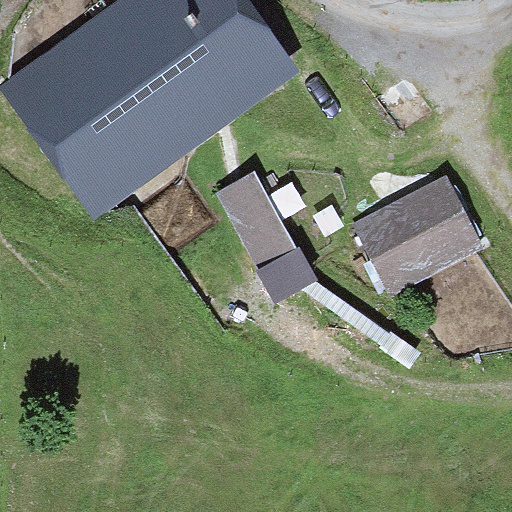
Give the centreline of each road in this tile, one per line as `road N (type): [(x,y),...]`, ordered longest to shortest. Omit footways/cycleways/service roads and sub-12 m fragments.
road 1 (track): [(430,18),(489,172),(511,206)]
road 2 (track): [(357,0),(430,18),(511,5)]
